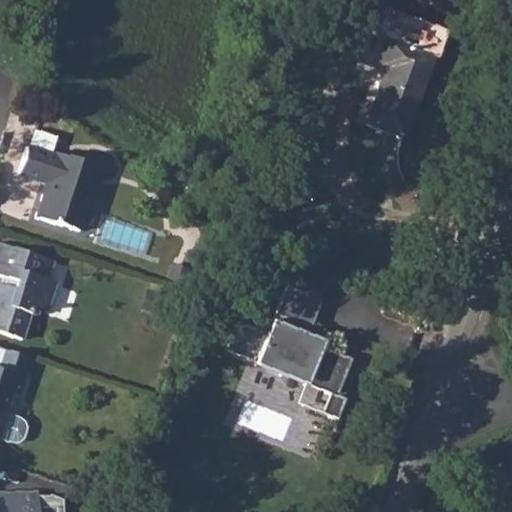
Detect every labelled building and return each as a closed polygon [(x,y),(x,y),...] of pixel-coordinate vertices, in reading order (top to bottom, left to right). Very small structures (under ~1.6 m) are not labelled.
[(381,70),(362,124),(399,138),(429,60),(381,42),(372,67),(381,70)] [(23,146),(16,172),(44,182),(33,216),(76,229),(95,166),(53,153),(52,155),(23,146)] [(0,331),(19,337),(27,311),(33,313),(36,305),(44,308),(52,281),(44,278),(51,259),(0,242),(0,273),(4,275),(2,282),(0,281),(0,331)] [(234,319),(224,345),(255,357),(253,362),(330,394),(343,362),(317,352),(322,339),(303,332),(318,298),(285,284),(270,319),(256,313),(251,326),(234,319)] [(0,435),(8,438),(14,437),(17,436),(20,432),(21,428),(21,424),(20,421),(16,419),(2,413),(9,390),(18,393),(29,357),(0,347),(0,435)] [(35,490),(0,491),(0,511),(62,511),(62,498),(52,495),(35,495),(35,490)]
